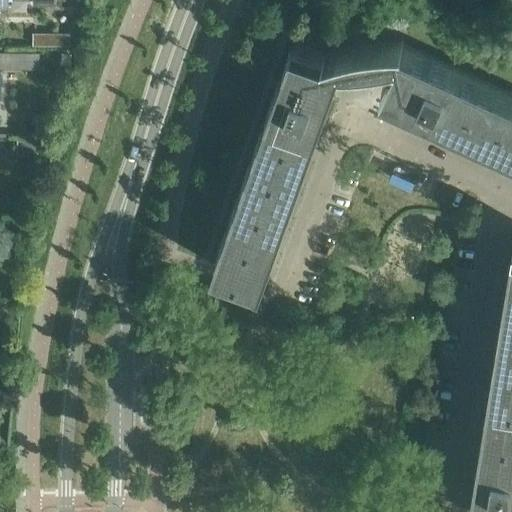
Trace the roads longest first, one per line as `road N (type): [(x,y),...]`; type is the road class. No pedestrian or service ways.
road 1 (residential): [(507,191),(379,133),(348,129),(335,144),(284,289)]
road 2 (residential): [(446,509),(493,225),(507,191)]
road 3 (tertiary): [(121,211),(83,307),(65,511)]
road 4 (tertiary): [(111,511),(121,211)]
road 5 (tertiary): [(121,211),(158,83),(193,0)]
